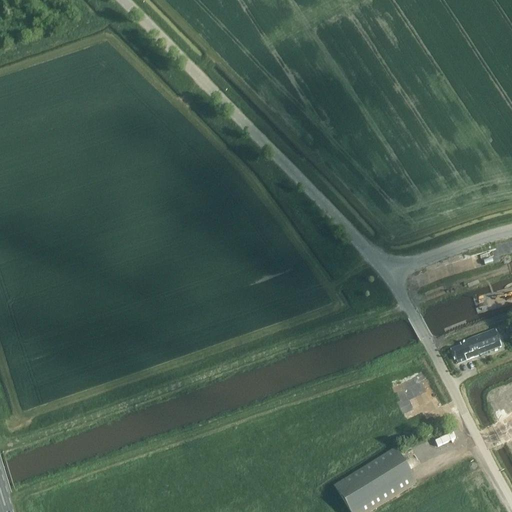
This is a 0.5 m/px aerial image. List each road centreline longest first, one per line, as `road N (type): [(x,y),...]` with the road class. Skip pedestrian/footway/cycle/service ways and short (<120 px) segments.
road 1 (tertiary): [(387,272),(120,0)]
road 2 (unclassified): [(511,498),(387,272)]
road 3 (tertiary): [(387,272),(511,230)]
